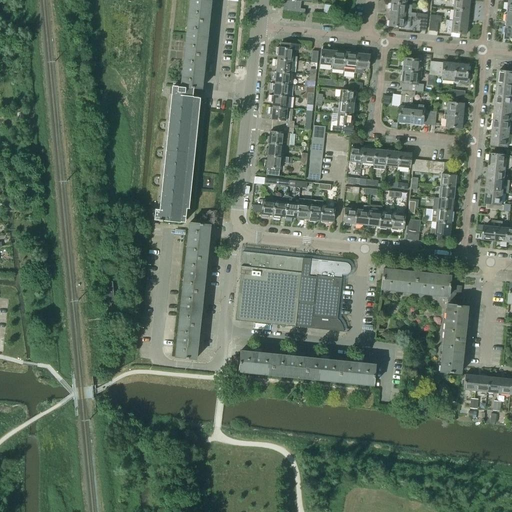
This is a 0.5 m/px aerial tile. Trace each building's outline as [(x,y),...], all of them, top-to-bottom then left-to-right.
[(189,0),(187,20),(208,22),(209,10),(209,9),(210,9),(211,3),(210,2),(210,1),(209,0),(189,0)] [(283,0),(282,11),(304,14),(305,10),(300,9),(301,2),(312,2),(312,0),(283,0)] [(453,0),(453,10),(468,12),(468,0),(453,0)] [(390,4),(389,16),(410,18),(410,17),(415,18),(415,14),(411,13),(412,6),(390,4)] [(324,5),(323,15),(328,16),(339,17),(340,7),(324,5)] [(453,10),(452,21),(467,23),(468,12),(453,10)] [(425,31),(426,20),(420,19),(420,14),(415,14),(415,18),(415,20),(419,21),(418,30),(425,31)] [(409,23),(410,18),(389,16),(388,27),(402,28),(403,22),(409,23)] [(429,20),(428,31),(437,32),(437,25),(435,25),(435,23),(440,23),(441,17),(437,16),(436,21),(429,20)] [(187,20),(184,54),(204,56),(205,43),(206,42),(207,43),(207,36),(206,36),(206,35),(208,22),(187,20)] [(445,21),(445,26),(447,27),(446,33),(450,33),(450,34),(465,35),(467,23),(452,21),(445,21)] [(277,55),(276,60),(296,62),(296,57),(292,57),(292,50),(298,50),(299,45),(280,43),(279,48),(278,48),(276,48),(275,55),(277,55)] [(319,65),(331,66),(333,51),(328,51),(328,49),(321,48),(321,50),(319,65)] [(333,51),(331,66),(332,66),(331,70),(343,71),(345,53),(340,52),(340,50),(333,49),(333,51)] [(350,73),(355,74),(357,52),(357,54),(352,53),(352,51),(345,50),(345,53),(343,71),(343,73),(350,73)] [(357,52),(355,74),(359,74),(361,74),(362,72),(363,69),(368,70),(369,55),(364,55),(364,53),(357,52)] [(184,54),(180,88),(198,90),(199,90),(201,90),(201,89),(202,77),(202,76),(203,76),(204,70),(203,69),(203,68),(204,56),(184,54)] [(403,67),(402,71),(421,73),(422,68),(419,67),(420,61),(403,59),(403,60),(402,60),(401,66),(403,67)] [(276,67),(275,72),(290,73),(291,62),(296,62),(276,60),(275,60),(274,67),(276,67)] [(436,63),(435,76),(441,77),(441,79),(442,80),(442,81),(453,82),(453,81),(455,65),(450,64),(450,62),(444,62),(444,63),(436,63)] [(455,65),(453,81),(453,82),(458,83),(459,84),(465,85),(468,83),(468,75),(467,75),(466,74),(467,66),(466,66),(466,64),(460,63),(460,65),(455,65)] [(400,76),(399,82),(401,82),(400,90),(414,92),(422,93),(423,85),(417,84),(418,78),(421,78),(421,73),(402,71),(402,76),(400,76)] [(511,72),(498,71),(497,84),(511,85),(511,72)] [(275,79),(274,84),(289,85),(290,73),(275,72),(273,72),(273,78),(275,79)] [(273,91),(273,96),(287,97),(289,85),(274,84),(272,84),(271,90),(273,91)] [(511,85),(497,84),(496,96),(511,97),(511,85)] [(155,210),(154,220),(155,220),(156,220),(159,220),(158,222),(161,222),(162,221),(165,221),(181,223),(181,222),(183,217),(185,217),(186,209),(197,99),(197,98),(197,90),(198,90),(180,88),(172,87),(160,211),(155,210)] [(339,90),(338,103),(355,105),(353,104),(353,99),(355,99),(356,92),(354,92),(339,90)] [(409,124),(411,105),(412,97),(414,98),(414,92),(400,90),(397,123),(398,123),(398,124),(404,125),(404,124),(409,124)] [(272,103),(271,108),(292,110),(286,109),(287,97),(273,96),(271,96),(270,102),(272,103)] [(447,103),(446,110),(445,110),(444,116),(462,118),(462,113),(464,113),(464,106),(463,106),(464,98),(450,96),(449,103),(447,103)] [(511,97),(496,96),(494,108),(511,110),(511,97)] [(337,114),(337,115),(352,116),(352,111),(354,111),(355,105),(338,103),(338,109),(333,109),(332,114),(337,114)] [(411,105),(409,124),(414,125),(414,126),(420,127),(420,125),(428,126),(430,112),(423,111),(423,109),(416,108),(417,106),(411,105)] [(272,120),(271,126),(293,128),(293,122),(291,122),(292,110),(271,108),(269,108),(269,114),(271,115),(270,120),(272,120)] [(494,108),(493,120),(510,122),(511,110),(494,108)] [(342,132),(343,127),(350,128),(351,123),(353,123),(354,116),(352,116),(337,115),(336,121),(330,123),(329,131),(342,132)] [(444,128),(460,130),(461,128),(462,128),(463,122),(461,122),(462,118),(444,116),(443,120),(445,120),(444,128)] [(493,120),(492,133),(509,134),(510,122),(493,120)] [(268,144),(282,145),(288,146),(290,134),(292,134),(293,128),(271,126),(271,132),(269,132),(268,137),(266,137),(266,144),(268,144)] [(492,133),(490,146),(507,147),(507,146),(511,146),(511,134),(509,134),(492,133)] [(265,155),(266,156),(266,155),(281,157),(282,145),(268,144),(267,149),(265,149),(265,155)] [(361,163),(363,147),(363,149),(358,148),(358,146),(351,145),(351,147),(350,147),(349,162),(355,163),(355,168),(361,169),(361,163)] [(363,147),(361,163),(373,164),(375,150),(369,149),(370,147),(363,147)] [(375,150),(373,164),(373,169),(384,170),(384,166),(385,166),(387,149),(387,151),(381,151),(382,149),(375,148),(375,150)] [(387,149),(385,166),(397,167),(399,152),(393,152),(393,150),(387,149)] [(399,152),(397,167),(409,168),(411,154),(405,153),(405,151),(399,150),(399,152)] [(265,168),(266,168),(265,175),(278,177),(279,170),(280,170),(280,163),(292,164),(292,158),(281,157),(266,155),(266,156),(266,161),(264,161),(263,167),(265,168)] [(489,155),(488,166),(505,168),(505,169),(510,169),(511,167),(511,157),(506,156),(489,155)] [(440,175),(439,187),(454,188),(454,183),(456,183),(457,177),(455,176),(456,167),(449,166),(448,175),(442,175),(440,175)] [(488,166),(487,179),(504,181),(505,169),(505,168),(488,166)] [(487,179),(486,191),(503,193),(508,193),(510,181),(504,181),(487,179)] [(439,187),(438,198),(453,200),(453,195),(455,195),(456,189),(454,188),(439,187)] [(486,204),(494,205),(501,205),(503,193),(486,191),(484,204),(486,204)] [(273,216),(273,218),(280,219),(280,217),(285,217),(287,196),(284,196),(281,199),(281,200),(275,199),(274,201),(273,216)] [(287,196),(285,217),(285,219),(291,220),(292,218),(297,219),(299,199),(299,200),(295,200),(287,196)] [(438,198),(434,198),(432,210),(437,210),(451,212),(452,207),(454,207),(454,200),(453,200),(438,198)] [(297,219),(297,221),(303,221),(304,219),(309,220),(311,200),(299,199),(297,219)] [(262,200),(261,215),(261,217),(268,217),(268,215),(273,216),(274,201),(262,200)] [(309,220),(309,222),(315,222),(316,220),(321,221),(322,207),(323,202),(311,200),(309,220)] [(357,210),(355,224),(355,226),(361,227),(362,225),(367,226),(369,206),(363,206),(362,210),(357,210)] [(369,206),(367,226),(367,228),(373,228),(374,226),(379,227),(380,212),(381,208),(369,206)] [(321,221),(321,223),(327,224),(327,222),(333,222),(334,208),(322,207),(321,221)] [(350,224),(355,224),(357,210),(344,209),(343,223),(343,225),(350,226),(350,224)] [(435,222),(435,223),(450,224),(451,218),(453,219),(453,212),(451,212),(437,210),(436,217),(431,217),(431,222),(435,222)] [(380,212),(379,227),(379,229),(385,230),(386,228),(391,228),(392,214),(380,212)] [(392,214),(391,228),(390,230),(397,231),(398,229),(403,229),(404,215),(392,214)] [(406,232),(418,233),(420,221),(407,220),(406,232)] [(484,226),(483,240),(495,241),(497,222),(492,222),(491,227),(484,226)] [(497,222),(495,241),(508,243),(509,229),(502,228),(503,223),(497,222)] [(189,223),(185,256),(206,259),(208,233),(209,225),(189,223)] [(430,234),(434,235),(449,236),(449,231),(451,231),(452,224),(450,224),(435,223),(435,229),(431,229),(430,234)] [(240,266),(235,320),(343,332),(343,331),(342,328),(341,324),(339,321),(337,319),(342,274),(343,274),(345,274),(347,274),(347,273),(348,273),(349,272),(350,271),(350,270),(350,269),(350,268),(350,267),(350,266),(349,265),(348,264),(347,263),(346,263),(345,262),(344,262),(306,258),(242,251),(240,266)] [(185,256),(182,290),(202,292),(206,259),(185,256)] [(380,289),(414,293),(416,273),(382,269),(380,289)] [(416,273),(414,293),(448,297),(449,292),(449,285),(450,277),(416,273)] [(112,282),(102,283),(104,302),(114,301),(112,282)] [(180,304),(178,324),(199,326),(202,292),(182,290),(180,304)] [(446,305),(443,338),(463,341),(467,307),(459,306),(447,305),(446,305)] [(199,326),(178,324),(175,358),(195,360),(199,326)] [(460,375),(460,367),(463,341),(443,338),(439,372),(460,375)] [(238,372),(272,375),(274,355),(260,354),(260,352),(255,351),(254,353),(240,352),(238,372)] [(274,355),(272,375),(305,379),(308,359),(294,357),(294,355),(288,355),(288,357),(274,355)] [(308,359),(305,379),(339,382),(341,362),(327,361),(327,359),(322,358),(322,360),(308,359)] [(341,362),(339,382),(373,386),(375,366),(361,364),(361,362),(355,362),(355,364),(341,362)] [(463,390),(475,391),(476,377),(465,375),(463,390)] [(476,377),(475,391),(486,393),(488,378),(476,377)] [(486,392),(498,394),(500,379),(488,378),(486,392)] [(498,394),(510,395),(511,380),(500,379),(498,394)]
